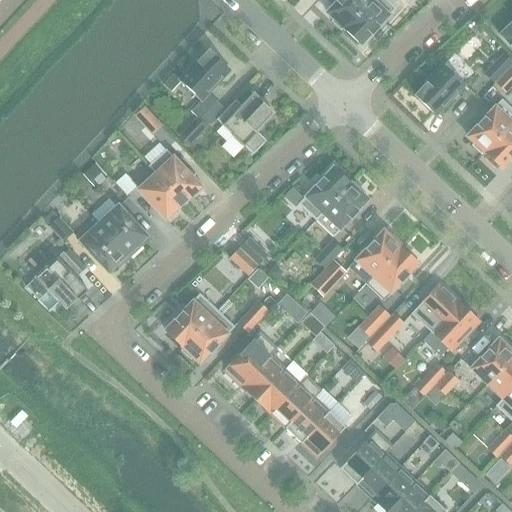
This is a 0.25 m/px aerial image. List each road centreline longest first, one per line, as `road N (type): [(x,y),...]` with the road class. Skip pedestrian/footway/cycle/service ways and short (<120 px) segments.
road 1 (residential): [(289,511),(114,347),(107,330),(117,311),(343,102)]
road 2 (residential): [(511,258),(343,102)]
road 3 (residential): [(456,0),(343,102)]
road 4 (residential): [(343,102),(233,0)]
